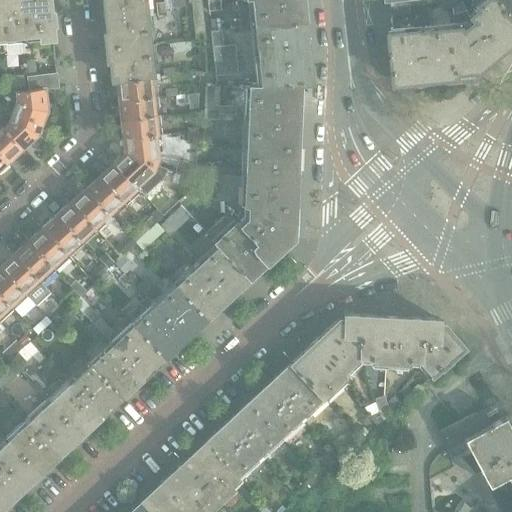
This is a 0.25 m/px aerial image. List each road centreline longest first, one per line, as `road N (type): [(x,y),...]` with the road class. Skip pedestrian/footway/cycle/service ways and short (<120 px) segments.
road 1 (residential): [(63,511),(282,309)]
road 2 (residential): [(0,223),(83,144),(73,0)]
road 3 (residential): [(320,291),(403,265),(467,259)]
road 4 (tertiary): [(423,162),(374,110),(345,44)]
road 5 (residential): [(341,121),(326,256)]
road 6 (tertiary): [(511,79),(423,162)]
